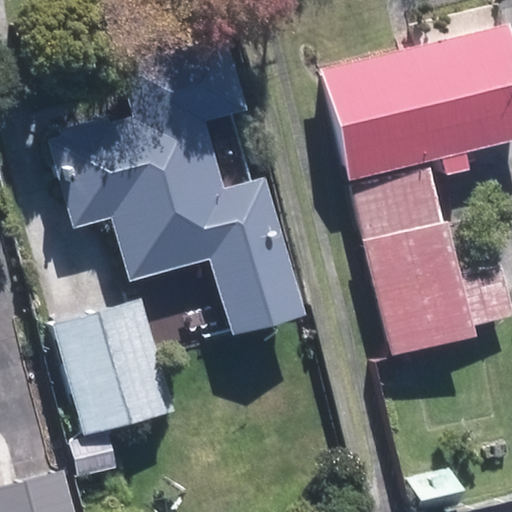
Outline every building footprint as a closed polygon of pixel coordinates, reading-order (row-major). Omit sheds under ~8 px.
[(511,61),(500,14),(314,61),(342,172),(511,128),(511,61)] [(112,54),(128,110),(42,134),(67,220),(104,210),(122,272),(204,249),(226,323),(296,303),(257,167),(216,179),(196,109),(238,97),(218,24),(112,54)] [(507,308),(495,260),(451,270),(424,159),(344,179),(385,347),(465,328),(463,319),(507,308)] [(167,401),(135,291),(46,316),(78,426),(167,401)] [(73,470),(111,461),(104,430),(65,438),(73,470)] [(68,511),(56,466),(0,480),(0,511),(68,511)]
